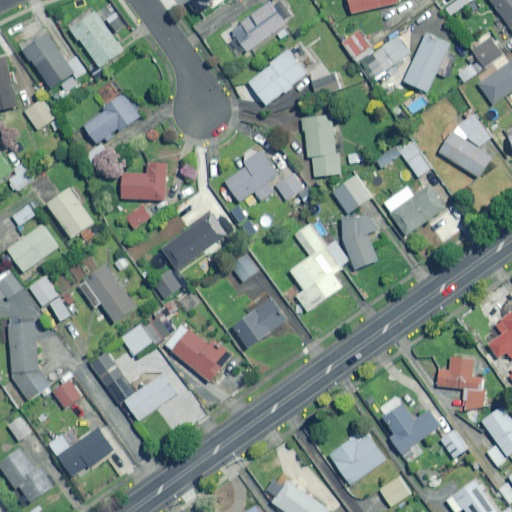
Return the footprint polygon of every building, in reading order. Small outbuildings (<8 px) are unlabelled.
[(398,4),(397,0),(348,0),(352,15),(398,4)] [(459,0),(449,7),(454,15),(466,7),(473,16),(483,9),(478,2),(480,0),(459,0)] [(511,0),(490,0),(511,29),(511,0)] [(288,25),(272,3),(233,30),(249,53),(288,25)] [(96,12),(71,30),(80,42),(82,40),(102,68),(125,52),(96,12)] [(371,47),(360,31),(343,43),(353,59),(371,47)] [(240,54),(226,34),(219,39),(233,59),(240,54)] [(451,45),(429,34),(406,82),(428,93),(438,74),(443,77),(450,63),(443,60),(451,45)] [(60,51),(48,35),(25,51),(52,90),(74,75),(78,80),(88,72),(68,45),(60,51)] [(412,54),(401,37),(374,55),(377,60),(363,69),(371,81),(412,54)] [(503,55),(490,39),(473,52),(485,68),(503,55)] [(269,106),(285,93),(287,95),(296,87),(295,85),(309,74),(290,51),(250,83),(269,106)] [(511,63),(511,64),(506,57),(495,65),(499,72),(480,84),(495,105),(511,93),(511,63)] [(0,111),(18,107),(6,58),(0,59),(0,111)] [(478,74),(472,65),(459,74),(465,83),(478,74)] [(341,90),(335,74),(313,83),(319,98),(341,90)] [(114,137),(112,135),(118,130),(120,132),(125,129),(141,117),(125,94),(105,108),(107,111),(86,127),(98,144),(105,139),(107,142),(114,137)] [(56,119),(43,100),(26,112),(39,130),(56,119)] [(383,110),(377,102),(368,109),(374,117),(383,110)] [(481,148),(493,138),(476,114),(459,125),(458,127),(440,152),(469,172),(463,181),(472,186),(478,177),(480,179),(495,158),(481,148)] [(303,133),(306,133),(309,158),(314,158),(316,177),(341,175),(339,155),(336,155),(333,116),(312,118),(302,119),(303,133)] [(432,169),(414,143),(401,152),(419,178),(432,169)] [(113,159),(102,145),(85,158),(96,172),(113,159)] [(279,175),(262,151),(246,163),(248,167),(227,183),(242,203),(256,192),(263,202),(274,193),(267,184),(279,175)] [(0,182),(15,172),(1,152),(0,152),(0,182)] [(366,162),(364,153),(348,156),(350,165),(366,162)] [(35,180),(24,164),(16,170),(19,174),(11,180),(19,192),(35,180)] [(168,167),(149,166),(149,175),(124,174),(123,199),(166,201),(168,167)] [(305,189),(296,174),(278,185),(288,200),(305,189)] [(373,198),(356,175),(333,193),(350,215),(373,198)] [(447,209),(431,187),(416,197),(409,188),(385,204),(407,237),(447,209)] [(49,205),(73,239),(79,235),(85,244),(97,235),(91,227),(96,223),(71,189),(49,205)] [(36,216),(29,206),(13,217),(20,227),(36,216)] [(152,219),(143,207),(127,218),(135,230),(152,219)] [(228,236),(213,214),(164,249),(179,271),(228,236)] [(381,231),(372,216),(342,219),(344,237),(357,271),(379,262),(369,236),(381,231)] [(335,275),(344,269),(342,266),(349,261),(336,242),(328,248),(312,224),(296,235),(312,257),(292,271),(306,291),(298,297),(309,313),(344,288),(335,275)] [(60,248),(44,225),(9,250),(25,273),(60,248)] [(259,272),(246,255),(232,267),(244,283),(259,272)] [(107,266),(78,286),(95,311),(104,305),(117,323),(137,309),(107,266)] [(153,284),(164,300),(183,288),(185,291),(190,287),(177,268),(153,284)] [(0,283),(0,302),(6,297),(9,301),(24,289),(12,274),(0,283)] [(59,296),(46,277),(30,288),(43,307),(59,296)] [(62,323),(72,317),(67,308),(76,303),(71,293),(51,305),(62,323)] [(289,320),(272,298),(234,328),(251,350),(289,320)] [(511,314),(496,327),(503,336),(490,346),(500,359),(507,354),(511,359),(511,314)] [(171,335),(158,316),(146,325),(159,343),(171,335)] [(40,371),(34,323),(8,326),(14,375),(32,400),(51,386),(40,371)] [(155,343),(142,325),(123,338),(135,356),(155,343)] [(232,357),(227,353),(212,341),(209,345),(191,330),(173,352),(211,383),(215,378),(232,357)] [(130,385),(144,374),(129,353),(114,363),(107,353),(91,365),(118,401),(134,390),(130,385)] [(466,409),(484,410),(485,379),(474,379),(474,373),(486,374),(486,359),(451,358),(451,370),(439,370),(439,388),(466,389),(466,409)] [(141,385),(144,389),(126,403),(140,422),(177,395),(174,391),(163,376),(156,381),(153,377),(141,385)] [(83,397),(70,379),(52,392),(64,410),(83,397)] [(415,421),(404,405),(384,418),(395,435),(391,438),(402,455),(441,428),(429,411),(415,421)] [(511,455),(511,419),(504,407),(484,422),(509,457),(511,455)] [(32,434),(22,418),(9,426),(19,442),(32,434)] [(114,452),(100,430),(71,449),(63,436),(50,445),(73,480),(114,452)] [(455,432),(442,442),(455,459),(468,450),(455,432)] [(387,461),(370,436),(364,441),(361,436),(331,456),(352,486),(387,461)] [(507,462),(497,446),(488,453),(498,468),(507,462)] [(21,504),(23,507),(26,505),(27,507),(56,488),(36,458),(31,462),(22,449),(0,464),(0,465),(16,490),(13,492),(21,504)] [(411,495),(400,478),(381,490),(392,507),(411,495)] [(331,511),(332,511),(289,481),(274,503),(287,511),(331,511)] [(505,511),(499,511),(477,481),(454,497),(463,510),(465,508),(467,511),(511,511),(510,509),(505,511)] [(511,503),(511,488),(508,483),(499,490),(510,505),(511,503)]
